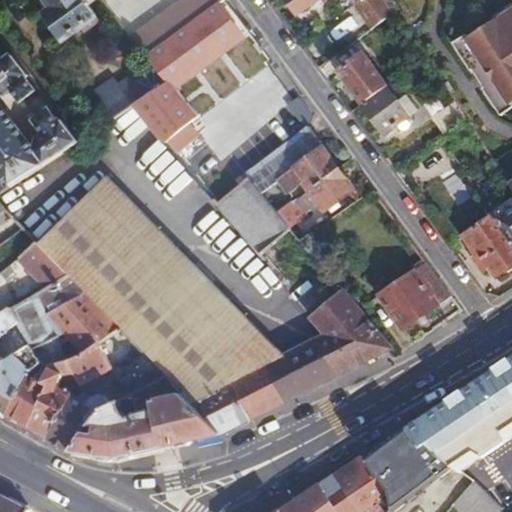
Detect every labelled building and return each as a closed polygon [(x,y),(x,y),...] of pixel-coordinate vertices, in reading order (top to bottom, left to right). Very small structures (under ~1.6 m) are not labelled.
[(91,0),(47,0),(53,9),(47,14),(65,40),(99,17),(88,2),(91,0)] [(220,3),(224,0),(180,0),(132,36),(147,56),(147,57),(147,56),(220,3)] [(287,0),(299,16),(322,0),(287,0)] [(353,0),(373,30),(396,13),(387,0),(353,0)] [(136,106),(166,143),(199,116),(177,88),(245,37),(220,3),(147,56),(157,69),(169,84),(136,106)] [(511,6),(499,15),(497,16),(498,20),(501,18),(501,19),(511,11),(511,6)] [(511,11),(501,19),(501,18),(498,20),(472,37),(468,39),(470,42),(458,50),(472,72),(474,70),(486,87),(484,89),(495,106),(508,98),(510,100),(511,99),(511,184),(510,186),(511,188),(511,11)] [(466,35),(466,36),(454,44),(458,50),(470,42),(468,39),(472,37),(470,35),(466,35)] [(340,72),(364,104),(388,86),(386,82),(364,53),(340,72)] [(0,175),(10,187),(82,142),(63,118),(60,121),(51,110),(37,121),(46,132),(39,137),(36,148),(0,99),(0,96),(10,96),(17,91),(24,101),(37,91),(30,81),(33,79),(15,55),(1,66),(0,64),(0,175)] [(390,79),(392,83),(422,61),(419,57),(390,79)] [(135,107),(136,106),(169,84),(157,69),(136,83),(132,77),(121,85),(135,107)] [(116,119),(135,107),(121,85),(117,78),(97,91),(116,119)] [(364,104),(363,105),(387,136),(412,117),(389,86),(388,86),(364,104)] [(495,106),(499,112),(511,103),(511,99),(510,100),(508,98),(495,106)] [(458,132),(470,123),(456,103),(434,118),(448,138),(458,132)] [(279,213),(342,169),(324,145),(310,127),(248,174),(250,177),(279,213)] [(279,213),(293,229),(309,216),(307,213),(318,204),(325,214),(357,190),(342,169),(279,213)] [(0,213),(6,209),(0,202),(0,193),(10,187),(0,175),(0,213)] [(339,376),(394,348),(345,289),(311,317),(327,335),(285,355),(108,177),(40,244),(69,275),(87,293),(123,329),(170,376),(186,392),(197,403),(237,383),(256,418),(287,403),(339,376)] [(262,256),(294,230),(293,229),(279,213),(250,177),(218,204),(220,207),(262,256)] [(511,203),(495,215),(511,241),(511,203)] [(498,278),(511,268),(511,241),(495,215),(463,236),(476,255),(474,256),(485,273),(491,268),(498,278)] [(69,275),(40,244),(38,242),(19,258),(47,288),(69,275)] [(443,304),(453,297),(427,263),(379,295),(404,330),(443,304)] [(87,293),(69,275),(47,288),(13,308),(0,316),(0,377),(8,361),(0,356),(0,341),(7,334),(19,325),(29,346),(31,345),(32,344),(35,349),(61,337),(49,314),(87,293)] [(123,329),(87,293),(49,314),(61,337),(35,349),(32,344),(31,345),(29,346),(8,359),(8,361),(0,377),(0,409),(8,414),(10,411),(29,377),(32,372),(43,363),(52,365),(54,366),(68,361),(82,354),(87,351),(100,343),(108,338),(123,329)] [(170,376),(123,329),(108,338),(126,364),(114,370),(118,379),(119,378),(128,388),(107,397),(106,396),(105,395),(103,395),(89,402),(72,392),(47,437),(51,438),(74,452),(104,409),(119,402),(153,384),(170,376)] [(126,364),(108,338),(100,343),(87,351),(82,354),(68,361),(54,366),(52,365),(44,384),(47,385),(26,425),(47,437),(72,392),(60,387),(66,375),(66,374),(68,376),(76,374),(82,385),(114,370),(126,364)] [(511,373),(503,366),(408,428),(423,448),(429,443),(434,438),(511,506),(511,373)] [(8,414),(26,425),(47,385),(44,384),(29,377),(10,411),(8,414)] [(226,433),(256,418),(237,383),(197,403),(226,433)] [(169,446),(226,433),(197,403),(186,392),(153,399),(155,410),(144,413),(127,416),(123,411),(119,402),(104,409),(74,452),(118,459),(169,446)] [(423,448),(408,428),(367,459),(391,491),(391,492),(395,509),(454,465),(444,458),(438,453),(429,443),(423,448)] [(391,491),(367,459),(364,455),(335,476),(361,511),(360,511),(364,511),(384,498),(391,492),(391,491)] [(360,511),(361,511),(335,476),(322,484),(341,511),(360,511)] [(461,511),(506,511),(474,482),(454,505),(461,511)] [(341,511),(322,484),(322,483),(279,511),(341,511)] [(0,511),(30,511),(32,508),(0,492),(0,511)]
